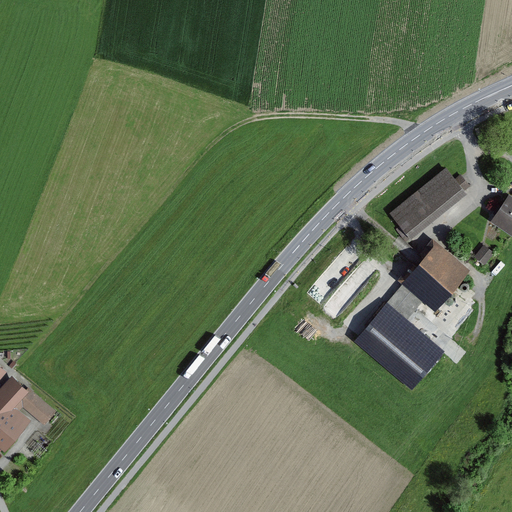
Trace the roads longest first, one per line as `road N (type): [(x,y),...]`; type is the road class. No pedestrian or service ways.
road 1 (primary): [(78,511),(349,193),(424,135),(511,88)]
road 2 (track): [(424,135),(400,122),(362,119),(266,116),(238,123),(13,370)]
road 3 (unknown): [(472,122),(477,193),(430,234)]
